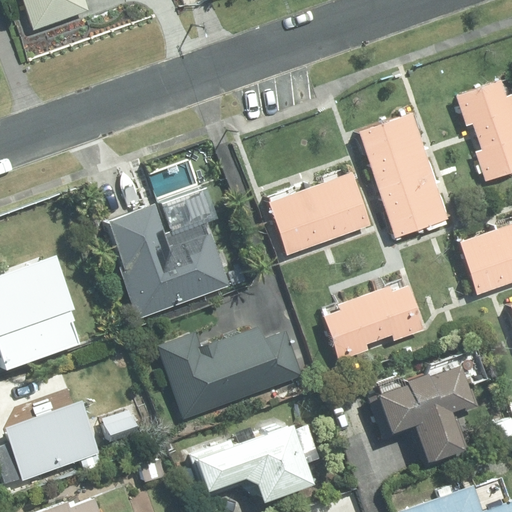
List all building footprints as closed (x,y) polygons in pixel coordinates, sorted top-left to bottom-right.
[(17,0),(28,28),(84,8),(81,0),(17,0)] [(495,76),(450,91),(460,121),(466,120),(475,146),(469,147),(480,178),(511,166),(511,106),(507,91),(501,93),(495,76)] [(389,234),(442,215),(404,107),(351,126),(389,234)] [(281,251),(365,222),(346,167),(262,197),(281,251)] [(131,315),(223,282),(203,228),(200,228),(195,213),(155,228),(143,196),(96,213),(113,259),(110,260),(131,315)] [(471,291),(511,276),(511,215),(452,236),(471,291)] [(62,296),(46,251),(0,266),(0,364),(69,340),(61,318),(58,310),(61,309),(61,307),(57,298),(62,296)] [(315,310),(331,357),(361,347),(359,341),(386,331),(388,337),(417,327),(401,280),(385,286),(383,281),(331,299),(333,305),(315,310)] [(511,327),(511,296),(502,300),(511,327)] [(176,417),(295,373),(279,327),(257,336),(252,322),(193,343),(188,329),(149,343),(176,417)] [(108,349),(76,360),(84,381),(115,370),(108,349)] [(419,465),(464,449),(450,410),(473,403),(465,379),(458,381),(449,356),(360,388),(377,437),(406,427),(419,465)] [(70,400),(0,423),(0,447),(12,482),(89,456),(70,400)] [(511,431),(511,428),(507,414),(491,420),(497,437),(511,431)] [(253,495),(303,476),(282,417),(183,453),(198,497),(247,480),(253,495)] [(160,473),(155,455),(136,459),(140,478),(160,473)] [(511,511),(511,499),(510,494),(475,507),(466,482),(392,508),(393,511),(511,511)] [(353,485),(339,490),(345,506),(359,501),(353,485)] [(24,511),(93,511),(86,491),(60,501),(58,496),(23,508),(24,511)]
